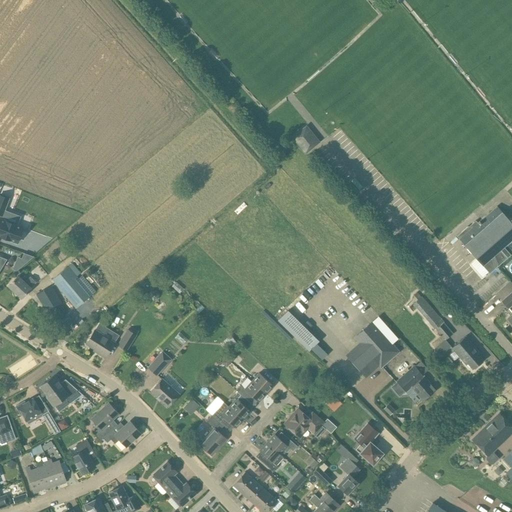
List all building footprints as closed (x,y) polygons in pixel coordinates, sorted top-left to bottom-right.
[(310,140),(300,129),(290,137),(304,153),(316,143),(312,138),(310,140)] [(0,196),(0,215),(2,216),(8,200),(0,196)] [(49,206),(35,218),(52,237),(65,225),(49,206)] [(511,218),(510,221),(497,206),(480,222),(479,221),(478,223),(476,221),(469,227),(468,226),(457,236),(490,274),(511,254),(511,218)] [(0,220),(0,237),(17,243),(22,229),(0,220)] [(28,262),(34,257),(24,253),(22,259),(28,262)] [(93,294),(69,266),(52,280),(76,309),(93,294)] [(26,282),(18,275),(8,286),(22,299),(37,283),(31,277),(26,282)] [(511,285),(509,282),(496,294),(508,309),(511,306),(511,285)] [(68,314),(52,285),(37,294),(53,322),(68,314)] [(421,297),(417,293),(414,295),(418,300),(413,304),(435,330),(435,329),(441,336),(432,344),(441,355),(451,346),(446,340),(453,334),(444,323),(444,322),(422,297),(421,297)] [(316,343),(319,340),(287,310),(277,320),(308,351),(311,348),(322,359),(328,353),(316,343)] [(399,353),(372,323),(354,339),(361,347),(348,359),(366,378),(379,367),(381,369),(399,353)] [(137,335),(127,329),(117,346),(127,352),(137,335)] [(115,343),(95,330),(87,344),(99,351),(98,353),(106,358),(115,343)] [(237,343),(231,336),(223,342),(229,350),(237,343)] [(479,352),(466,336),(451,348),(454,351),(450,355),(455,361),(459,357),(466,366),(468,364),(473,370),(484,361),(477,353),(479,352)] [(172,359),(162,351),(147,368),(157,376),(172,359)] [(233,351),(226,358),(231,362),(238,355),(233,351)] [(231,362),(226,358),(222,363),(227,367),(231,362)] [(424,376),(415,364),(395,380),(406,392),(412,387),(424,401),(436,390),(424,376)] [(253,381),(267,394),(274,386),(260,373),(253,381)] [(60,384),(54,376),(41,387),(48,397),(47,398),(54,407),(66,398),(70,404),(83,395),(66,380),(60,384)] [(180,395),(162,379),(152,391),(169,406),(180,395)] [(259,403),(267,394),(253,381),(246,389),(241,385),(237,390),(238,392),(249,401),(253,397),(259,403)] [(236,400),(229,407),(244,420),(251,412),(247,408),(251,403),(249,401),(238,392),(234,398),(236,400)] [(49,412),(40,395),(26,403),(25,402),(16,407),(21,415),(22,414),(27,421),(41,413),(42,416),(49,412)] [(342,403),(334,396),(326,405),(334,412),(342,403)] [(191,398),(183,408),(190,415),(199,405),(191,398)] [(104,438),(113,429),(115,428),(111,422),(119,414),(109,403),(92,419),(100,428),(95,433),(102,440),(104,438)] [(244,420),(229,407),(229,408),(224,403),(213,415),(223,424),(227,420),(236,428),(244,420)] [(388,405),(383,410),(390,417),(395,412),(388,405)] [(307,417),(300,411),(296,415),(293,413),(284,423),(300,438),(308,429),(317,438),(325,429),(321,425),(322,425),(324,423),(312,412),(307,417)] [(498,459),(492,453),(511,433),(511,427),(499,414),(472,440),(488,456),(487,457),(487,460),(491,463),(493,463),(498,459)] [(223,424),(213,415),(207,422),(215,429),(200,445),(212,456),(227,439),(218,431),(223,425),(223,424)] [(0,439),(2,443),(15,439),(7,416),(0,418),(0,439)] [(64,419),(57,423),(62,430),(69,426),(64,419)] [(327,419),(324,423),(322,425),(331,433),(336,427),(327,419)] [(117,434),(113,429),(104,438),(108,443),(111,440),(115,444),(120,440),(127,447),(141,434),(130,422),(117,434)] [(379,461),(378,460),(383,454),(371,443),(379,433),(367,423),(354,437),(366,448),(361,454),(373,465),(374,464),(376,465),(379,461)] [(268,443),(281,455),(284,450),(287,453),(291,449),(294,452),(298,447),(284,434),(280,439),(276,435),(268,443)] [(93,450),(87,440),(76,446),(80,453),(73,458),(83,475),(96,467),(88,454),(93,450)] [(281,455),(268,443),(261,452),(265,455),(261,460),(274,472),(278,467),(277,465),(284,458),(281,455)] [(40,444),(31,449),(33,455),(44,452),(40,444)] [(19,448),(9,452),(12,458),(22,455),(19,448)] [(511,448),(508,452),(509,453),(503,459),(510,467),(507,474),(511,479),(511,448)] [(311,456),(305,461),(311,468),(317,463),(311,456)] [(360,469),(348,458),(340,466),(349,474),(338,486),(348,495),(359,483),(353,477),(360,469)] [(47,461),(56,485),(67,481),(60,461),(53,463),(52,460),(47,461)] [(45,489),(56,485),(47,461),(43,463),(45,466),(38,469),(45,489)] [(167,491),(179,481),(174,475),(177,473),(168,463),(155,474),(161,481),(155,487),(162,495),(167,491)] [(34,493),(45,489),(38,469),(31,471),(30,467),(26,469),(34,493)] [(313,472),(327,486),(332,481),(318,467),(313,472)] [(270,475),(265,471),(259,478),(263,482),(270,475)] [(286,485),(293,491),(306,478),(299,471),(286,485)] [(244,496),(257,482),(246,472),(233,486),(244,496)] [(184,487),(179,481),(167,491),(175,500),(176,499),(183,506),(196,494),(187,484),(184,487)] [(244,496),(255,505),(267,491),(257,482),(244,496)] [(128,499),(122,486),(109,493),(118,511),(127,506),(129,511),(133,511),(141,508),(135,496),(128,499)] [(267,491),(255,505),(261,511),(268,511),(278,501),(267,491)] [(333,511),(340,506),(327,493),(320,500),(315,494),(309,500),(317,508),(313,511),(331,511),(332,511),(333,511)] [(28,500),(26,494),(13,498),(14,504),(28,500)] [(0,508),(10,505),(7,496),(0,497),(0,508)] [(105,510),(99,498),(84,505),(87,511),(112,511),(110,507),(105,510)] [(55,507),(56,511),(63,511),(68,511),(65,503),(55,507)] [(446,511),(433,503),(426,511),(446,511)]
